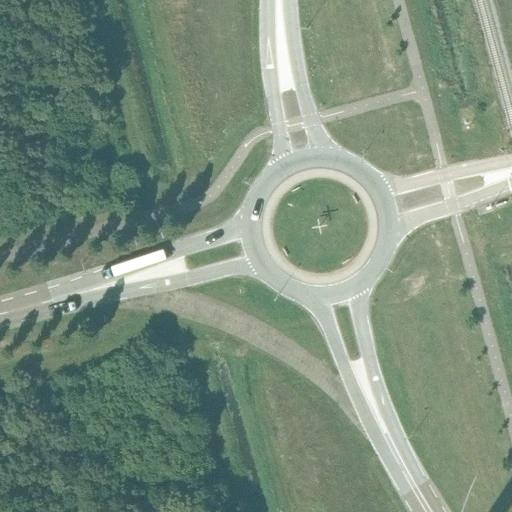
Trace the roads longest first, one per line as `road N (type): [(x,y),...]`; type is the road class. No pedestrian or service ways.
road 1 (tertiary): [(248,222),(109,284)]
road 2 (tertiary): [(109,284),(258,260)]
road 3 (tertiary): [(315,294),(343,360),(380,417)]
road 4 (tertiary): [(380,417),(353,284)]
road 5 (unclassified): [(387,234),(511,182)]
road 6 (unclassified): [(511,163),(380,192)]
